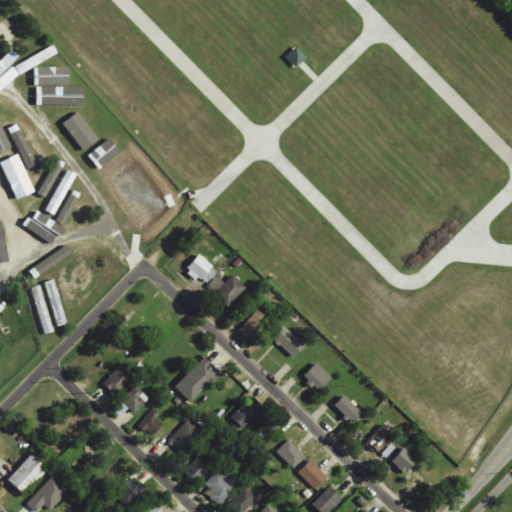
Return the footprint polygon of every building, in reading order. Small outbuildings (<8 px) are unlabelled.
[(12,67),(16,75),(57,55),(53,47),(12,67)] [(296,69),(307,58),(296,47),(285,59),(296,69)] [(34,86),(69,86),(69,68),(34,68),(34,86)] [(42,90),(42,108),(88,107),(88,90),(42,90)] [(63,122),(80,152),(97,142),(80,113),(63,122)] [(18,122),(40,161),(48,157),(26,117),(18,122)] [(0,153),(11,149),(0,126),(0,153)] [(31,169),(39,165),(14,126),(7,131),(31,169)] [(1,162),(14,200),(32,194),(19,155),(1,162)] [(54,233),(36,196),(19,205),(37,241),(54,233)] [(213,267),(198,255),(185,271),(201,283),(213,267)] [(224,284),(216,277),(206,287),(228,307),(246,289),(232,276),(224,284)] [(46,282),(55,328),(65,326),(55,280),(46,282)] [(53,333),(39,286),(30,289),(44,336),(53,333)] [(248,338),(267,319),(258,310),(239,329),(248,338)] [(293,358),(304,346),(283,327),(272,339),(293,358)] [(191,403),(220,372),(203,357),(175,388),(191,403)] [(331,379),(316,363),(302,376),(317,392),(331,379)] [(103,383),(115,395),(132,377),(120,366),(103,383)] [(121,401),(135,414),(149,399),(135,386),(121,401)] [(262,407),(251,396),(231,418),(243,429),(262,407)] [(352,423),(362,412),(344,396),(334,406),(352,423)] [(151,411),(138,425),(151,437),(164,423),(151,411)] [(202,434),(187,421),(167,442),(182,456),(202,434)] [(377,452),(394,436),(384,425),(367,441),(377,452)] [(276,453),(294,470),(306,457),(288,440),(276,453)] [(391,464),(406,474),(417,458),(402,448),(391,464)] [(23,494),(46,468),(31,454),(8,480),(23,494)] [(184,471),(195,483),(211,468),(200,456),(184,471)] [(313,490),(327,478),(311,461),(298,473),(313,490)] [(218,505),(242,481),(231,470),(225,476),(219,470),(201,487),(218,505)] [(36,511),(44,504),(50,510),(68,491),(53,476),(26,504),(34,511),(36,511)] [(143,489),(128,477),(113,496),(129,508),(143,489)] [(325,511),(340,498),(330,487),(312,504),(319,511),(325,511)]
